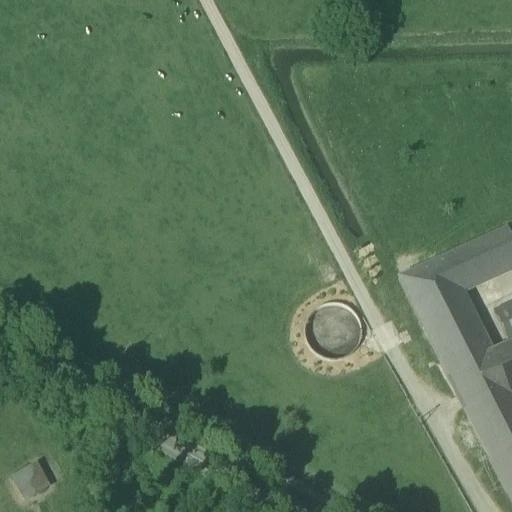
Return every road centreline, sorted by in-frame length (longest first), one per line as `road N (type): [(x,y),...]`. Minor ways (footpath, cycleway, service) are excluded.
road 1 (track): [(482,511),(206,0)]
road 2 (secondary): [(288,511),(0,344)]
